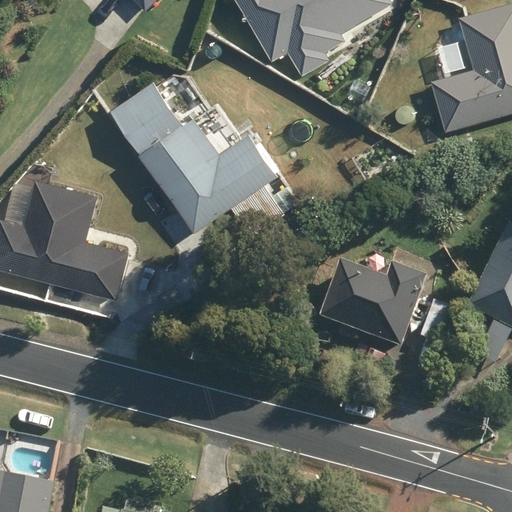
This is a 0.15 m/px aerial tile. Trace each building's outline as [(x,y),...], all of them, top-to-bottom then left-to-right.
[(138,0),(152,13),(164,0),(138,0)] [(245,0),(279,59),(294,50),(309,74),(337,59),(332,50),(352,39),(348,31),(400,2),(398,0),(245,0)] [(481,72),(438,84),(452,133),(511,115),(511,6),(466,20),(481,72)] [(164,79),(89,128),(121,176),(152,156),(201,231),(286,175),(258,132),(228,151),(204,115),(193,122),(164,79)] [(8,216),(0,244),(0,265),(122,298),(135,250),(92,239),(105,193),(42,177),(30,222),(8,216)] [(511,240),(476,307),(502,321),(483,356),(501,366),(511,345),(511,240)] [(353,261),(331,317),(409,347),(437,276),(404,263),(398,278),(353,261)] [(293,288),(300,298),(311,290),(304,280),(293,288)] [(442,301),(428,336),(448,344),(462,309),(442,301)] [(276,307),(275,324),(293,324),(293,308),(276,307)] [(7,473),(0,506),(0,511),(4,511),(3,511),(57,511),(63,484),(7,473)] [(171,511),(172,509),(139,501),(136,511),(121,511),(116,511),(115,511),(171,511)]
